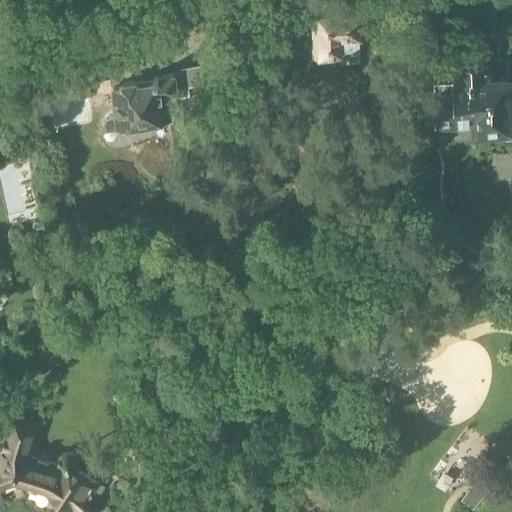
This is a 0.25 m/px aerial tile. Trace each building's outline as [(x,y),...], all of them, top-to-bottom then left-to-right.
[(340,65),(352,64),(352,58),(350,58),(350,50),(345,50),(345,36),(339,36),(339,32),(342,31),(341,14),(313,15),(314,57),(340,57),(340,65)] [(365,32),(367,29),(367,22),(365,19),(365,14),(341,14),(342,31),(339,32),(339,36),(345,36),(345,50),(350,50),(350,58),(352,58),(352,64),(361,64),(360,37),(365,37),(365,32)] [(438,118),(447,118),(473,116),(474,130),(500,129),(500,135),(502,139),(507,141),(511,140),(511,98),(511,74),(509,74),(508,58),(497,59),(496,43),(479,44),(479,52),(464,53),(464,60),(447,61),(447,80),(436,80),(438,118)] [(301,67),(289,68),(290,80),(302,79),(301,67)] [(100,124),(100,128),(100,131),(101,135),(102,138),(103,140),(105,142),(107,143),(108,144),(110,145),(113,146),(115,147),(117,147),(119,147),(122,147),(155,138),(156,141),(164,140),(165,147),(174,146),(171,122),(173,121),(170,96),(177,96),(175,75),(155,78),(155,81),(114,86),(115,110),(112,111),(108,113),(106,115),(103,118),(101,121),(100,124)] [(77,463),(78,461),(60,455),(57,461),(31,453),(40,421),(11,413),(0,452),(0,501),(4,500),(0,491),(0,486),(13,480),(46,490),(73,508),(73,509),(76,511),(97,511),(105,507),(96,498),(106,486),(77,463)]
